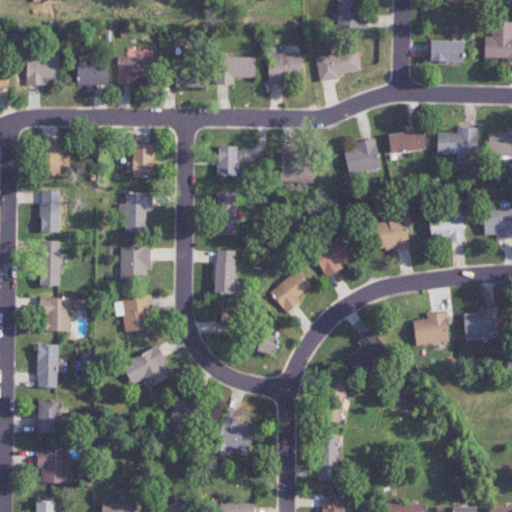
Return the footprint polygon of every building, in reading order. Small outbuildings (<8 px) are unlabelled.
[(363,28),(363,0),(336,0),(336,28),(363,28)] [(485,59),(511,60),(511,22),(486,21),(485,59)] [(429,61),(463,62),(464,41),(430,40),(429,61)] [(338,79),(337,74),(360,71),(358,50),(315,55),(318,82),(338,79)] [(268,84),(290,84),(290,77),(301,76),(300,51),(267,52),(268,84)] [(25,85),(48,85),(48,80),(59,80),(59,56),(26,56),(25,85)] [(118,84),(136,83),(136,80),(153,79),(152,56),(117,57),(118,84)] [(254,78),(255,57),(219,56),(219,84),(234,84),(234,77),(254,78)] [(108,66),(77,65),(77,85),(107,85),(108,66)] [(168,87),(202,86),(201,65),(168,65),(168,87)] [(0,89),(9,86),(2,68),(0,68),(0,89)] [(436,154),(456,154),(455,164),(469,165),(469,154),(476,154),(477,128),(456,127),(456,133),(436,132),(436,154)] [(505,133),(488,132),(488,155),(511,155),(511,127),(506,128),(505,133)] [(423,130),(388,133),(390,152),(425,148),(423,130)] [(381,167),(374,138),(354,143),(355,149),(343,152),(349,175),(381,167)] [(68,166),(68,156),(60,157),(59,144),(44,145),(46,181),(59,181),(58,167),(68,166)] [(152,144),(133,144),(133,162),(126,162),(126,176),(152,176),(152,144)] [(237,146),(216,146),(216,175),(237,176),(237,146)] [(279,182),(311,183),(312,153),(280,152),(279,182)] [(59,191),(40,191),(40,232),(60,232),(59,191)] [(152,192),(125,193),(125,204),(118,204),(118,213),(124,213),(124,233),(146,232),(146,211),(152,211),(152,192)] [(216,235),(235,236),(236,192),(217,192),(216,235)] [(409,248),(407,226),(410,226),(408,208),(393,210),(395,220),(374,223),(378,252),(409,248)] [(495,234),(496,239),(511,238),(511,208),(483,209),(484,235),(495,234)] [(448,242),(463,241),(462,214),(429,215),(430,240),(448,239),(448,242)] [(352,257),(341,234),(323,242),(328,252),(316,258),(325,277),(343,269),(340,263),(352,257)] [(40,285),(60,285),(59,240),(39,240),(40,285)] [(150,246),(120,246),(120,280),(146,280),(146,269),(150,269),(150,246)] [(214,293),(238,294),(239,283),(234,283),(235,250),(215,250),(214,293)] [(269,293),(287,313),(301,301),(298,297),(311,285),(296,269),(269,293)] [(121,299),(125,332),(149,329),(148,313),(153,312),(150,295),(121,299)] [(70,298),(41,298),(41,331),(70,331),(70,298)] [(497,338),(496,310),(463,311),(464,339),(497,338)] [(414,344),(447,343),(446,312),(426,313),(426,319),(413,320),(414,344)] [(251,350),(272,356),(282,320),(261,314),(251,350)] [(356,341),(361,347),(344,359),(355,374),(388,352),(372,330),(356,341)] [(36,387),(57,388),(58,344),(38,344),(36,387)] [(169,377),(163,365),(166,363),(160,350),(122,367),(131,385),(142,380),(146,388),(169,377)] [(345,422),(344,380),(326,380),(328,423),(345,422)] [(200,403),(181,393),(166,421),(174,425),(177,420),(188,426),(200,403)] [(57,434),(58,400),(37,400),(37,433),(57,434)] [(318,480),(337,481),(338,435),(319,435),(318,480)] [(37,482),(66,483),(67,450),(38,450),(37,482)] [(321,511),(343,511),(343,494),(321,494),(321,511)] [(35,501),(34,511),(55,511),(55,500),(35,501)] [(132,511),(132,503),(101,504),(101,511),(132,511)] [(425,511),(426,504),(386,503),(386,511),(425,511)]
